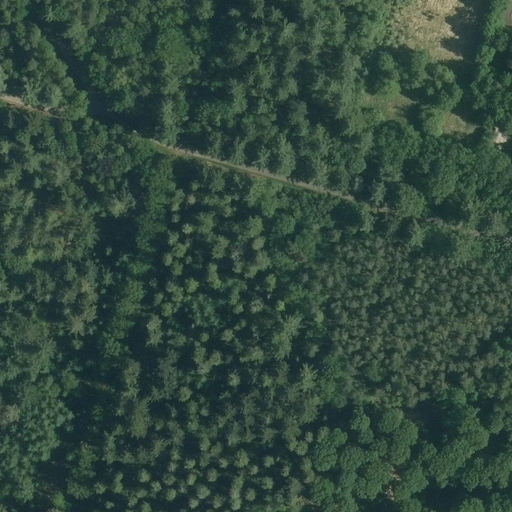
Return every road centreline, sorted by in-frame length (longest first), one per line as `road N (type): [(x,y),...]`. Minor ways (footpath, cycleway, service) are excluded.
road 1 (unclassified): [(511,241),(186,147),(109,108)]
road 2 (track): [(81,511),(186,147)]
road 3 (track): [(225,0),(186,147)]
road 4 (track): [(479,232),(511,100)]
road 5 (unclassified): [(109,108),(32,0)]
